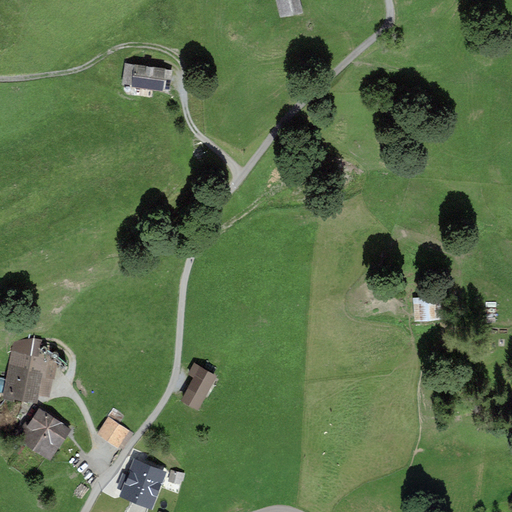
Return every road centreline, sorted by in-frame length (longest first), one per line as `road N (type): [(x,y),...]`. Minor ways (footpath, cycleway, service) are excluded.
road 1 (track): [(84,511),(173,380),(189,256),(206,220),(279,125),(385,29),(388,0)]
road 2 (track): [(0,77),(85,66),(132,42),(161,45),(183,57),(190,119),(231,165),(233,186)]
